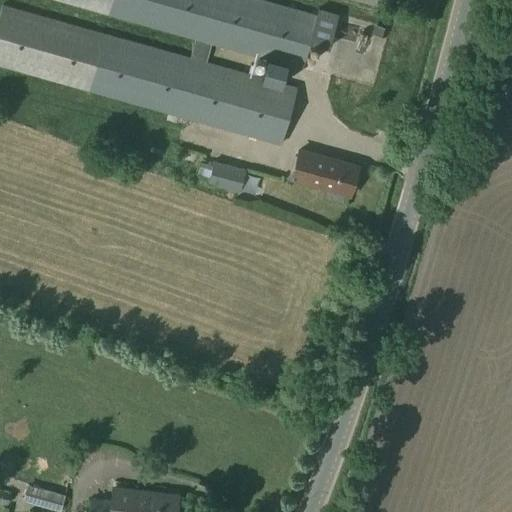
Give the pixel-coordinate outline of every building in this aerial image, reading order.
[(56,0),(108,14),(195,39),(189,58),(104,34),(1,5),(0,8),(0,65),(88,91),(167,113),(186,118),(279,144),(295,89),(281,84),(286,65),(300,69),(304,56),(310,36),(330,41),(339,8),(319,3),(315,16),(258,0),(56,0)] [(299,150),(291,179),(349,195),(357,166),(299,150)] [(203,161),(198,177),(207,179),(212,164),(203,161)] [(207,179),(206,184),(238,192),(244,170),(212,161),(212,164),(207,179)] [(29,485),(25,500),(62,509),(65,494),(29,485)] [(91,499),(89,511),(175,511),(177,495),(113,487),(112,501),(91,499)] [(0,491),(0,502),(9,505),(12,494),(0,491)]
